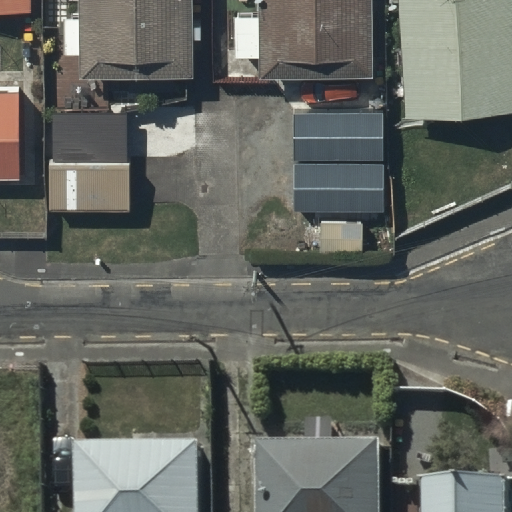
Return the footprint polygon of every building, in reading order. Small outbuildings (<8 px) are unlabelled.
[(32,0),(0,0),(0,13),(33,13),(32,0)] [(81,77),(193,77),(191,0),(78,0),(78,17),(68,17),(68,55),(81,55),(81,77)] [(256,0),(257,17),(236,17),(236,60),(261,60),(261,78),(372,78),(372,0),(256,0)] [(511,109),(511,0),(399,0),(408,117),(511,109)] [(21,89),(0,89),(0,179),(22,180),(21,89)] [(382,112),(294,113),(295,163),(383,161),(382,112)] [(135,162),(56,162),(56,211),(135,211),(135,162)] [(382,166),(294,166),(294,212),(382,212),(382,166)] [(380,511),(381,449),(262,448),(262,511),(380,511)] [(202,511),(202,450),(79,450),(78,511),(202,511)] [(19,511),(19,452),(0,452),(0,511),(19,511)] [(510,511),(511,463),(426,463),(426,511),(510,511)]
